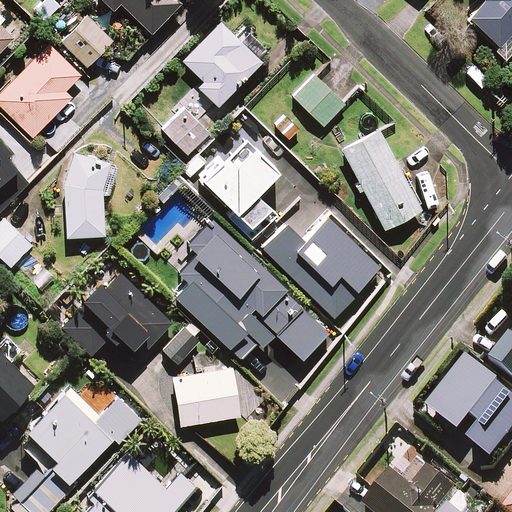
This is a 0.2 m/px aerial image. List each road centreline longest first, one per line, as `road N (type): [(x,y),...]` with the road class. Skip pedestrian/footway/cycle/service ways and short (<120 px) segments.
road 1 (tertiary): [(511,204),(267,511)]
road 2 (residential): [(330,0),(511,176)]
